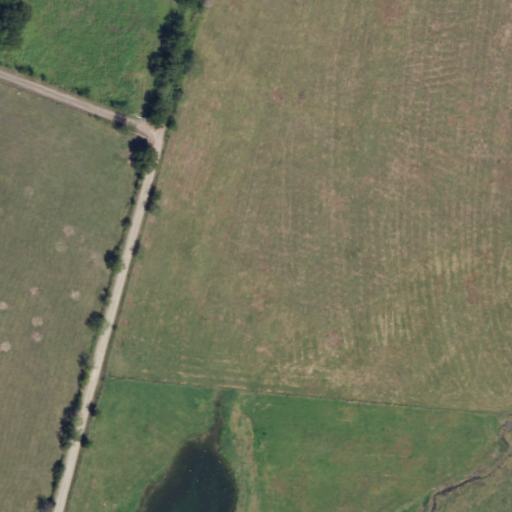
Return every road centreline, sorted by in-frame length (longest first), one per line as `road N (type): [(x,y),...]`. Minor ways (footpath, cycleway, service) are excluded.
road 1 (residential): [(57,511),(190,0)]
road 2 (residential): [(159,131),(0,73)]
